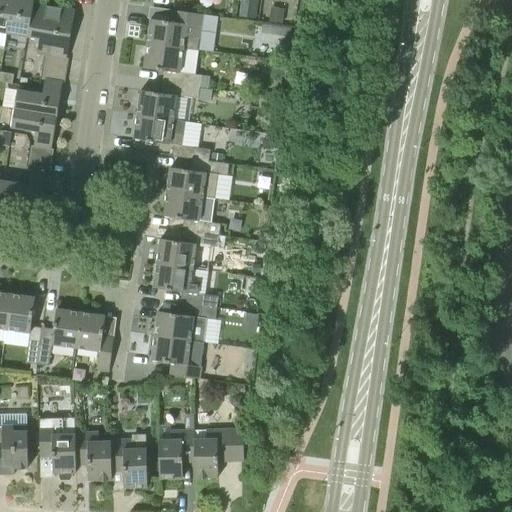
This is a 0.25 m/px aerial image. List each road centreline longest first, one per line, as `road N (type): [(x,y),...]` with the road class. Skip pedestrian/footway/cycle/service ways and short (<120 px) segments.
road 1 (secondary): [(345,511),(426,0)]
road 2 (residential): [(59,248),(76,222),(109,0)]
road 3 (residential): [(116,373),(125,302),(59,248)]
